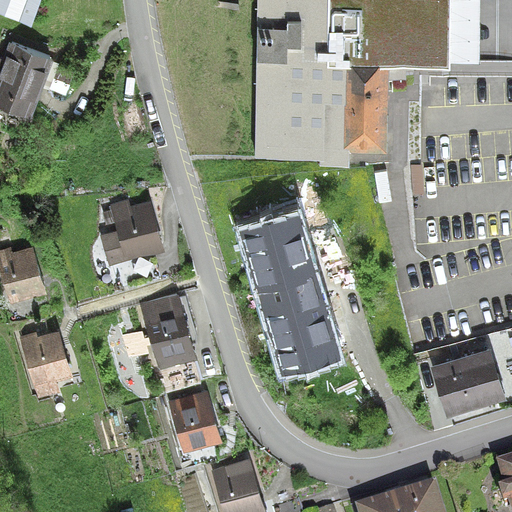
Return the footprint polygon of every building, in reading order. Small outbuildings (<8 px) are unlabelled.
[(262,0),(260,150),(349,155),(349,142),(382,143),(384,63),(445,65),(445,58),(478,59),(477,0),(262,0)] [(46,58),(10,45),(0,73),(0,102),(26,112),(46,58)] [(58,66),(51,86),(65,90),(71,70),(58,66)] [(159,245),(147,202),(109,213),(115,232),(104,235),(110,258),(159,245)] [(333,352),(292,216),(246,230),(287,366),(333,352)] [(41,290),(29,248),(0,256),(0,258),(11,298),(41,290)] [(191,355),(175,297),(144,305),(161,364),(191,355)] [(68,373),(56,332),(24,342),(35,382),(68,373)] [(499,394),(486,353),(438,368),(450,409),(499,394)] [(217,437),(205,394),(174,402),(186,446),(217,437)] [(262,511),(246,461),(215,471),(227,511),(262,511)] [(511,464),(500,468),(511,507),(511,464)] [(438,511),(432,491),(361,511),(438,511)]
